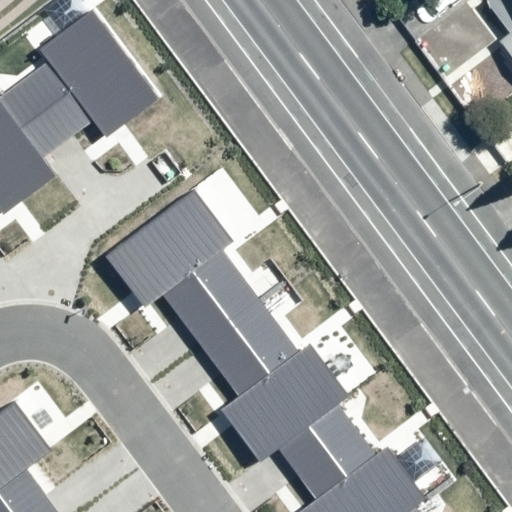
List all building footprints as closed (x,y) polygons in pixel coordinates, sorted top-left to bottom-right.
[(511,32),(500,41),(511,55),(511,0),(490,0),(488,2),(511,32)] [(0,210),(1,213),(52,174),(40,157),(91,118),(104,134),(156,94),(91,10),(40,48),(50,60),(0,98),(0,210)] [(415,511),(411,505),(422,497),(388,450),(374,461),(332,404),(345,394),(310,347),(298,355),(218,249),(233,238),(194,186),(102,255),(144,310),(159,299),(232,396),(216,407),(260,466),(277,454),(310,497),(293,510),(295,511),(415,511)] [(0,286),(24,269),(0,236),(0,286)] [(13,400),(0,410),(0,511),(59,511),(25,467),(50,448),(13,400)]
